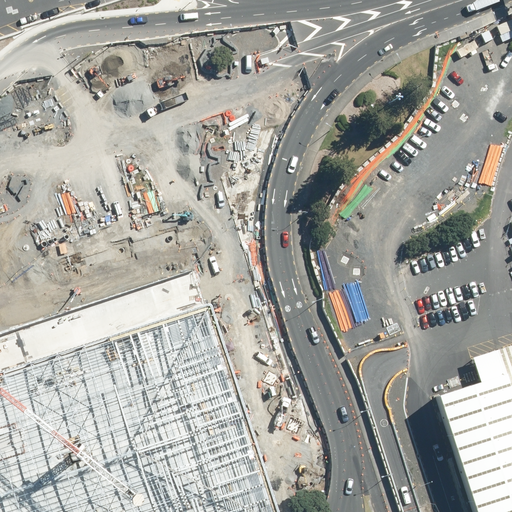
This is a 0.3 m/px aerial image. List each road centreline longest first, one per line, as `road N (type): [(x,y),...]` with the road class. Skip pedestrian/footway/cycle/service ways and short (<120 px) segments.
road 1 (tertiary): [(260,261),(291,347),(295,385),(285,419),(270,433),(27,511)]
road 2 (tertiary): [(420,0),(321,52),(273,106),(249,178),(260,261)]
road 3 (unclassified): [(260,261),(314,394),(317,433),(304,462),(289,472),(188,511)]
road 4 (unclassified): [(322,0),(64,36),(0,79)]
